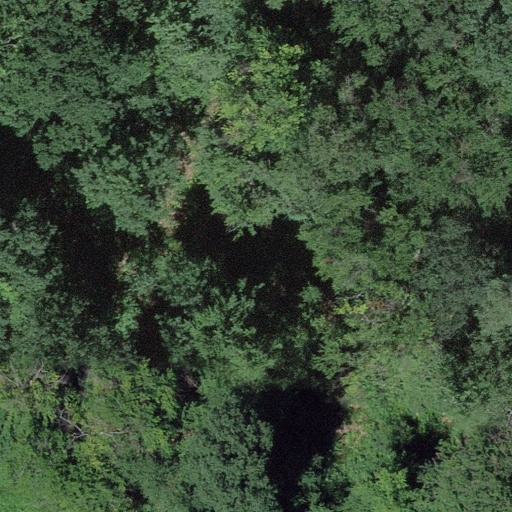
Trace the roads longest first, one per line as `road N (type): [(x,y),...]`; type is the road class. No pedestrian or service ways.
road 1 (track): [(266,0),(223,191),(176,319),(60,511)]
road 2 (track): [(135,0),(64,105),(0,176)]
